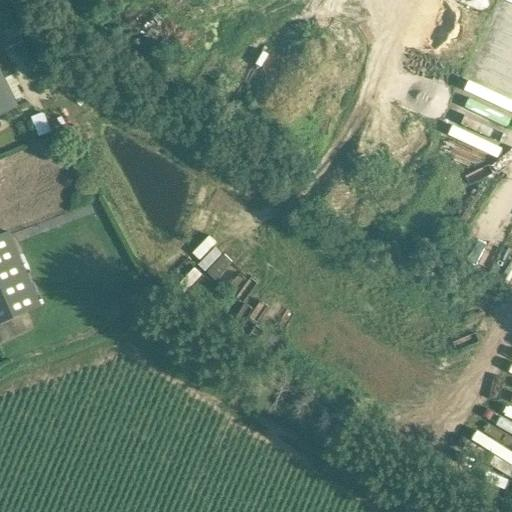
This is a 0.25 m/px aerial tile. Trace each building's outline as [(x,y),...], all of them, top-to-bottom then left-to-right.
[(495,28),(511,33),(511,5),(503,3),(495,28)] [(443,113),(469,53),(418,30),(391,90),(443,113)] [(0,37),(0,36),(0,116),(20,106),(5,78),(18,72),(0,37)] [(511,110),(511,65),(480,50),(455,102),(496,121),(503,106),(511,110)] [(0,323),(41,307),(9,233),(0,236),(0,323)] [(224,254),(214,233),(166,256),(176,277),(224,254)]
